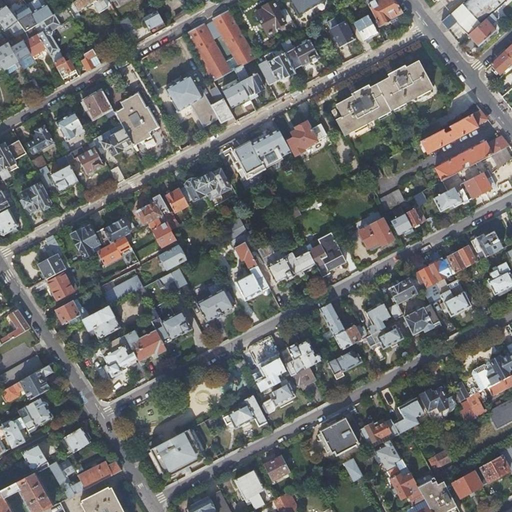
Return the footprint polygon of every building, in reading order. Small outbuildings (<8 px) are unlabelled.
[(17,21),(25,32),(31,28),(33,27),(36,25),(43,21),(53,15),(43,0),(33,0),(27,4),(31,10),(32,9),(34,11),(23,18),(17,21)] [(62,0),(43,0),(53,15),(66,7),(62,0)] [(77,0),(72,3),(77,11),(90,4),(94,5),(99,13),(107,8),(107,7),(102,0),(77,0)] [(324,0),(323,0),(289,0),(299,15),(324,0)] [(402,13),(391,0),(371,0),(368,2),(369,4),(368,4),(379,25),(390,20),(390,19),(391,19),(397,15),(402,13)] [(465,0),(465,1),(450,15),(458,24),(468,34),(491,13),(505,0),(465,0)] [(292,19),(286,8),(279,11),(274,1),(263,7),(264,9),(256,14),(268,35),(277,31),(275,28),(285,23),(285,22),(292,19)] [(67,6),(72,14),(77,11),(72,3),(67,6)] [(0,24),(5,31),(17,21),(14,17),(5,5),(0,8),(0,24)] [(38,34),(46,49),(50,55),(59,50),(51,37),(53,36),(55,32),(53,30),(74,18),(73,16),(72,14),(67,6),(66,7),(53,15),(43,21),(46,26),(44,28),(45,30),(40,33),(36,25),(33,27),(36,32),(38,34)] [(172,11),(175,18),(184,15),(180,7),(172,11)] [(143,19),(152,35),(166,27),(157,11),(150,15),(146,8),(142,10),(146,17),(143,19)] [(212,19),(213,21),(209,23),(205,25),(204,23),(187,33),(214,81),(255,58),(229,10),(212,19)] [(491,13),(468,34),(478,46),(495,30),(491,25),(497,19),(491,13)] [(331,14),(320,21),(323,25),(327,23),(340,48),(355,40),(345,22),(338,26),(334,18),(334,19),(331,14)] [(450,15),(442,22),(449,31),(458,24),(450,15)] [(363,41),(360,42),(365,52),(372,48),(368,45),(366,41),(378,34),(369,16),(355,24),(363,41)] [(31,54),(33,57),(46,49),(38,34),(24,42),(31,54)] [(11,40),(7,42),(18,61),(22,59),(31,54),(24,42),(20,35),(15,37),(18,42),(13,44),(11,40)] [(124,44),(127,49),(134,45),(127,35),(123,38),(124,44)] [(303,44),(286,53),(295,69),(302,65),(303,66),(309,63),(310,63),(320,58),(311,40),(308,41),(303,44)] [(18,61),(7,42),(0,46),(0,62),(3,67),(4,70),(14,64),(18,61)] [(82,62),(87,71),(100,64),(92,49),(83,54),(85,58),(85,59),(83,60),(82,62)] [(267,61),(259,65),(269,85),(284,77),(285,79),(295,73),(284,54),(283,53),(281,54),(281,56),(276,59),(272,52),(265,56),(267,61)] [(488,79),(492,85),(511,67),(511,61),(504,52),(490,64),(498,73),(488,79)] [(33,57),(31,54),(22,59),(24,64),(33,58),(33,57)] [(54,62),(62,76),(75,69),(69,59),(66,61),(63,58),(62,58),(54,62)] [(336,120),(345,137),(434,89),(419,61),(406,68),(405,65),(387,75),(389,77),(370,88),(368,84),(351,94),(353,96),(336,105),(342,117),(336,120)] [(4,70),(6,73),(17,67),(14,64),(4,70)] [(245,75),(239,78),(251,100),(259,96),(257,93),(264,89),(256,73),(246,79),(245,75)] [(178,111),(191,104),(204,127),(219,118),(224,127),(236,121),(216,86),(210,89),(217,102),(212,106),(206,96),(203,97),(191,75),(166,89),(178,111)] [(246,100),(237,83),(223,90),(232,108),(246,100)] [(498,88),(500,95),(511,91),(510,84),(498,88)] [(35,100),(39,97),(34,88),(30,91),(35,100)] [(22,90),(17,93),(22,101),(27,98),(22,90)] [(113,110),(103,90),(85,100),(94,117),(110,108),(111,111),(113,110)] [(121,123),(131,142),(134,147),(152,137),(150,133),(161,127),(152,113),(140,92),(132,96),(131,96),(123,100),(126,105),(114,112),(121,123)] [(488,119),(480,110),(447,127),(449,131),(445,133),(443,129),(421,141),(428,153),(479,127),(478,125),(488,119)] [(56,122),(67,141),(85,131),(75,112),(56,122)] [(321,149),(327,146),(331,144),(323,128),(313,134),(306,122),(296,128),(297,130),(292,133),(294,137),(288,141),(296,155),(303,150),(302,148),(317,141),(321,149)] [(104,133),(93,139),(96,144),(98,147),(103,144),(108,146),(113,155),(122,150),(121,148),(131,142),(121,123),(110,130),(113,135),(108,138),(104,133)] [(36,151),(46,146),(53,142),(44,125),(35,130),(39,136),(27,143),(33,153),(36,151)] [(258,157),(264,169),(283,159),(282,157),(291,152),(279,129),(251,144),(258,157)] [(468,167),(509,145),(501,135),(487,143),(486,140),(435,168),(442,181),(464,169),(462,165),(466,163),(468,167)] [(93,139),(92,139),(85,143),(88,148),(96,144),(93,139)] [(0,173),(3,178),(10,175),(8,172),(17,166),(14,160),(26,153),(19,140),(6,147),(4,143),(0,145),(0,173)] [(247,179),(265,169),(264,169),(258,157),(251,144),(250,142),(231,151),(247,179)] [(67,143),(60,147),(64,155),(72,151),(67,143)] [(72,151),(64,155),(70,164),(73,170),(78,166),(76,161),(78,159),(86,174),(93,170),(94,171),(104,166),(94,147),(85,153),(81,146),(72,151)] [(70,164),(64,155),(58,159),(63,168),(50,175),(59,191),(78,181),(73,170),(70,164)] [(45,166),(36,171),(42,183),(43,183),(49,179),(46,173),(49,172),(45,166)] [(117,167),(110,171),(117,184),(125,180),(117,167)] [(373,167),(364,171),(370,183),(379,179),(373,167)] [(219,194),(230,188),(219,169),(201,178),(207,191),(216,187),(219,194)] [(483,172),(491,188),(492,189),(496,186),(487,170),(483,172)] [(463,189),(469,200),(491,188),(483,172),(460,184),(463,189)] [(185,186),(179,189),(187,204),(202,195),(204,198),(206,196),(204,193),(207,191),(201,178),(196,181),(195,179),(184,184),(185,186)] [(50,203),(40,183),(21,193),(24,199),(23,199),(23,201),(24,204),(26,205),(27,204),(31,211),(39,207),(40,208),(50,203)] [(464,203),(469,201),(469,200),(463,189),(458,191),(455,187),(434,198),(441,211),(454,204),(455,206),(463,202),(464,203)] [(187,204),(179,189),(165,196),(174,212),(188,205),(187,204)] [(379,199),(385,211),(393,206),(399,203),(404,201),(398,189),(379,199)] [(0,190),(0,209),(9,205),(1,190),(0,190)] [(418,205),(419,206),(426,202),(421,192),(413,196),(418,205)] [(135,212),(143,226),(148,223),(163,216),(170,212),(166,206),(159,194),(152,198),(154,202),(135,212)] [(399,203),(401,207),(404,213),(414,208),(409,198),(404,201),(399,203)] [(404,213),(412,228),(426,220),(419,206),(418,205),(414,208),(404,213)] [(287,212),(291,219),(300,214),(296,207),(287,212)] [(391,220),(398,235),(403,233),(406,237),(414,232),(412,228),(404,213),(401,207),(393,211),(396,217),(391,220)] [(9,208),(0,213),(0,230),(1,233),(5,234),(12,230),(12,229),(18,225),(9,208)] [(170,229),(176,227),(177,226),(170,212),(163,216),(170,229)] [(163,216),(148,223),(161,248),(176,240),(170,229),(163,216)] [(426,220),(432,232),(439,229),(432,217),(426,220)] [(122,219),(113,224),(113,225),(103,230),(107,238),(105,239),(103,237),(99,239),(104,247),(125,236),(130,233),(122,219)] [(225,226),(233,240),(234,240),(242,236),(245,242),(249,250),(258,245),(250,231),(247,233),(239,219),(225,226)] [(393,239),(382,219),(359,232),(368,248),(369,247),(371,251),(382,245),(393,239)] [(112,223),(95,231),(97,233),(103,230),(113,225),(113,224),(112,223)] [(71,235),(83,259),(88,256),(93,253),(99,250),(96,245),(99,244),(90,226),(88,227),(81,231),(80,230),(71,235)] [(176,240),(178,244),(183,242),(176,227),(170,229),(176,240)] [(103,230),(97,233),(99,239),(103,237),(105,239),(107,238),(103,230)] [(484,234),(471,240),(473,244),(481,260),(503,248),(494,231),(485,236),(484,234)] [(316,267),(321,278),(329,273),(328,271),(346,261),(338,248),(339,248),(331,232),(318,239),(320,244),(307,251),(316,267)] [(134,240),(130,233),(125,236),(129,243),(134,240)] [(69,266),(52,236),(51,237),(46,239),(47,241),(46,242),(52,252),(55,256),(50,259),(38,265),(45,279),(62,270),(65,268),(69,266)] [(99,250),(93,253),(94,256),(98,254),(105,266),(122,257),(120,253),(131,247),(129,243),(125,236),(104,247),(99,250)] [(262,292),(269,288),(249,250),(245,242),(237,246),(235,247),(242,261),(244,260),(252,275),(236,283),(245,300),(253,296),(253,297),(262,292)] [(178,245),(159,255),(166,269),(185,259),(178,245)] [(468,247),(458,252),(466,267),(477,262),(468,247)] [(280,259),(286,256),(281,248),(271,253),(276,261),(280,259)] [(316,267),(307,251),(295,257),(293,252),(286,256),(280,259),(276,261),(266,266),(275,284),(285,279),(286,281),(295,276),(296,278),(304,274),(303,273),(316,267)] [(466,267),(458,252),(448,257),(456,273),(459,271),(466,267)] [(448,257),(444,259),(452,275),(456,273),(448,257)] [(452,275),(444,259),(429,267),(437,282),(452,275)] [(488,280),(495,294),(511,285),(511,275),(508,268),(509,267),(506,262),(497,267),(496,265),(493,267),(494,270),(490,273),(492,277),(488,280)] [(430,286),(437,282),(429,267),(428,268),(427,265),(419,269),(420,272),(415,274),(423,290),(430,286)] [(76,290),(65,268),(62,270),(64,273),(47,282),(45,279),(30,287),(33,294),(49,285),(57,300),(76,290)] [(169,293),(189,284),(181,269),(161,278),(169,293)] [(104,289),(101,290),(109,305),(140,289),(134,279),(106,294),(104,289)] [(389,288),(397,303),(416,293),(409,279),(398,285),(398,284),(396,284),(392,283),(391,287),(389,288)] [(447,307),(451,316),(471,305),(457,280),(447,285),(450,290),(440,295),(444,303),(441,305),(444,309),(447,307)] [(375,298),(382,295),(376,284),(370,288),(375,298)] [(423,290),(429,301),(436,297),(430,286),(423,290)] [(231,301),(227,295),(224,289),(196,304),(206,322),(216,316),(217,318),(225,314),(224,312),(234,307),(231,301)] [(68,322),(70,326),(82,320),(87,317),(78,299),(73,301),(55,310),(62,324),(68,322)] [(371,335),(386,327),(382,321),(391,316),(383,302),(381,303),(380,302),(375,304),(375,306),(365,311),(372,325),(367,327),(371,335)] [(344,330),(329,303),(319,309),(331,332),(323,337),(323,338),(319,340),(321,344),(334,337),(344,331),(344,330)] [(389,307),(395,319),(403,314),(397,303),(389,307)] [(433,326),(440,323),(430,304),(404,317),(413,334),(423,329),(425,332),(434,327),(433,326)] [(87,317),(82,320),(88,332),(93,329),(99,339),(121,327),(109,305),(87,317)] [(159,318),(154,308),(150,311),(147,316),(150,323),(151,322),(159,318)] [(30,328),(18,309),(9,315),(18,330),(9,335),(11,339),(30,328)] [(161,322),(159,318),(151,322),(155,330),(163,344),(170,340),(170,339),(181,333),(181,334),(192,329),(182,311),(161,322)] [(402,336),(406,334),(399,320),(386,327),(371,335),(369,336),(366,338),(371,349),(378,361),(385,357),(378,343),(380,342),(383,348),(403,338),(402,336)] [(348,347),(358,342),(362,340),(366,338),(360,327),(359,325),(355,328),(353,325),(344,330),(344,331),(334,337),(341,350),(348,347)] [(360,327),(366,338),(369,336),(363,325),(360,327)] [(129,344),(137,359),(138,361),(142,359),(155,352),(156,354),(165,349),(163,344),(155,330),(140,338),(135,330),(125,335),(129,344)] [(120,337),(99,348),(108,364),(107,365),(106,366),(111,376),(112,376),(122,371),(120,368),(137,359),(129,344),(125,346),(120,337)] [(363,353),(371,349),(366,338),(362,340),(358,342),(363,353)] [(291,376),(293,375),(309,367),(322,360),(318,354),(315,356),(307,341),(298,346),(296,344),(279,353),(291,376)] [(353,355),(348,347),(341,350),(333,355),(335,359),(328,363),(336,379),(345,375),(343,371),(361,362),(357,353),(353,355)] [(462,382),(452,387),(455,392),(460,402),(466,399),(475,394),(484,389),(491,385),(511,374),(511,359),(509,354),(501,358),(499,356),(491,361),(492,363),(488,365),(484,364),(473,370),(472,373),(479,387),(476,389),(475,388),(474,388),(474,387),(470,389),(471,389),(470,391),(471,391),(468,393),(462,382)] [(0,382),(4,391),(45,367),(38,355),(0,376),(0,382)] [(257,385),(260,392),(270,387),(281,382),(278,376),(286,371),(278,356),(260,366),(267,380),(257,385)] [(247,366),(244,359),(234,364),(238,371),(247,366)] [(138,381),(146,377),(138,361),(130,365),(138,381)] [(53,372),(49,365),(45,367),(4,391),(3,392),(7,399),(10,400),(19,395),(19,393),(19,391),(20,391),(24,388),(26,392),(30,399),(50,388),(44,377),(53,372)] [(308,389),(318,384),(309,367),(293,375),(300,387),(301,387),(306,385),(308,389)] [(511,374),(491,385),(484,389),(486,394),(489,392),(491,395),(511,384),(511,374)] [(295,396),(286,379),(281,382),(270,387),(273,392),(272,392),(274,397),(263,404),(262,406),(265,413),(268,413),(274,410),(275,406),(295,396)] [(423,399),(420,400),(424,408),(427,407),(428,410),(432,408),(435,415),(455,405),(451,397),(447,399),(441,388),(432,392),(430,389),(420,394),(423,399)] [(475,394),(466,399),(470,406),(475,417),(485,412),(483,410),(481,411),(475,399),(477,397),(475,394)] [(260,425),(266,422),(267,422),(253,396),(245,400),(246,403),(240,406),(235,408),(237,411),(228,415),(227,413),(222,415),(227,424),(232,422),(234,426),(241,422),(242,425),(250,420),(256,417),(260,425)] [(43,400),(42,397),(18,410),(20,414),(26,425),(28,430),(36,426),(52,417),(47,406),(47,405),(45,400),(43,400)] [(511,397),(487,411),(496,429),(511,420),(511,397)] [(396,429),(399,434),(409,428),(418,424),(415,417),(424,412),(416,398),(414,399),(409,402),(399,408),(405,421),(401,423),(399,420),(393,423),(396,429)] [(459,412),(465,423),(475,417),(470,406),(459,412)] [(429,418),(435,415),(432,408),(428,410),(426,411),(429,418)] [(427,419),(424,412),(415,417),(418,424),(427,419)] [(26,425),(20,414),(13,418),(15,423),(14,424),(13,422),(12,421),(11,419),(3,424),(4,425),(0,427),(0,431),(3,430),(13,447),(25,441),(19,429),(26,425)] [(345,417),(336,422),(327,427),(320,430),(321,432),(323,436),(331,450),(332,453),(335,452),(337,455),(359,443),(345,417)] [(327,427),(336,422),(334,418),(325,423),(327,427)] [(359,430),(370,449),(390,439),(399,434),(396,429),(393,423),(391,419),(385,422),(379,425),(377,422),(373,424),(373,423),(359,430)] [(74,452),(90,442),(81,427),(65,438),(74,452)] [(162,444),(155,447),(170,476),(186,468),(193,464),(209,456),(194,427),(162,444)] [(326,453),(331,450),(323,436),(321,432),(317,434),(326,453)] [(140,447),(143,453),(155,447),(162,444),(159,438),(140,447)] [(49,465),(37,444),(22,452),(32,470),(45,463),(45,464),(43,466),(44,468),(49,465)] [(395,463),(401,459),(395,448),(391,451),(388,444),(375,451),(386,471),(396,466),(395,463)] [(511,455),(507,446),(499,450),(502,456),(501,456),(510,472),(511,474),(511,455)] [(428,460),(433,469),(450,460),(445,451),(428,460)] [(273,480),(290,471),(281,455),(265,464),(273,480)] [(489,483),(510,472),(501,456),(481,467),(489,483)] [(353,482),(363,477),(353,458),(343,463),(353,482)] [(116,461),(115,461),(109,465),(106,461),(78,475),(81,481),(86,488),(121,470),(116,461)] [(86,488),(81,481),(74,485),(72,482),(71,481),(69,482),(68,484),(64,483),(66,477),(57,463),(50,467),(68,497),(86,488)] [(437,484),(443,481),(456,473),(452,466),(433,476),(434,477),(435,480),(437,484)] [(481,487),(482,487),(489,483),(481,467),(473,471),(481,487)] [(406,468),(399,471),(401,474),(402,476),(409,473),(406,468)] [(249,498),(255,509),(264,505),(258,492),(263,489),(259,482),(258,479),(253,471),(234,480),(245,500),(249,498)] [(461,498),(481,487),(473,471),(452,482),(461,498)] [(0,511),(13,511),(6,497),(19,490),(30,511),(40,511),(47,508),(54,505),(36,472),(5,488),(0,491),(0,511)] [(410,486),(415,484),(409,473),(402,476),(401,474),(390,480),(401,500),(414,493),(410,486)] [(416,486),(424,500),(426,503),(430,511),(459,511),(443,481),(437,484),(435,480),(431,482),(430,479),(423,482),(418,485),(416,486)] [(121,511),(109,487),(80,501),(85,511),(121,511)] [(231,511),(220,490),(186,509),(187,511),(231,511)] [(280,496),(273,500),(279,511),(288,511),(287,509),(280,496)] [(54,505),(47,508),(49,511),(65,511),(60,502),(54,505)] [(430,511),(426,503),(419,507),(420,510),(416,511),(430,511)]
